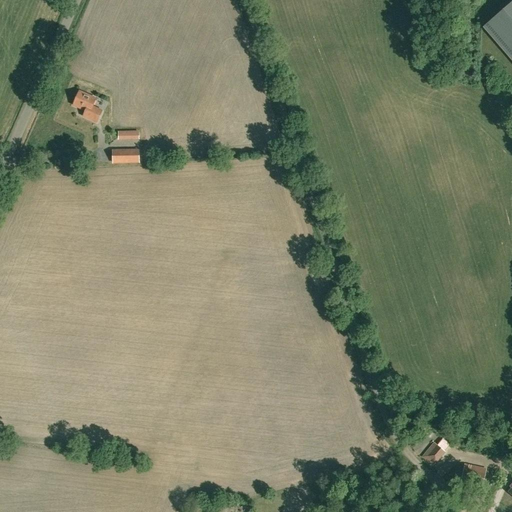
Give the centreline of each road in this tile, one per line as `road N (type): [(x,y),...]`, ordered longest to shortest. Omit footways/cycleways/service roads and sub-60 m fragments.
road 1 (unclassified): [(442,511),(457,504),(402,440),(364,358),(244,0)]
road 2 (unclassified): [(0,170),(77,0)]
